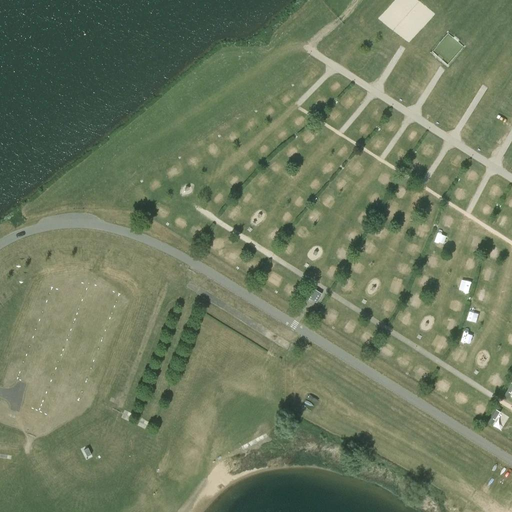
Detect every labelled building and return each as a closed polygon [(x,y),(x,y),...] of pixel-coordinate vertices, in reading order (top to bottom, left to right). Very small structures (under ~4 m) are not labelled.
[(324,93),(315,103),(324,111),(333,101),(324,93)] [(350,107),(357,100),(350,93),(343,100),(350,107)] [(271,104),(265,108),(271,116),(276,111),(271,104)] [(373,116),(382,119),(385,111),(376,108),(373,116)] [(240,122),(246,131),(255,125),(249,116),(240,122)] [(390,129),(396,122),(389,117),(384,123),(390,129)] [(360,131),(369,137),(376,127),(367,121),(360,131)] [(384,144),(386,135),(378,132),(376,141),(384,144)] [(209,156),(222,150),(217,139),(204,145),(209,156)] [(292,155),(301,147),(296,141),(287,150),(292,155)] [(266,158),(273,152),(265,143),(258,149),(266,158)] [(344,162),(350,155),(343,148),(336,155),(344,162)] [(182,159),(189,168),(198,161),(191,152),(182,159)] [(200,158),(204,166),(212,162),(207,154),(200,158)] [(451,165),(455,167),(460,158),(456,156),(451,165)] [(275,171),(282,165),(276,158),(269,165),(275,171)] [(170,176),(179,167),(175,163),(166,172),(170,176)] [(323,171),(331,177),(337,170),(330,164),(323,171)] [(468,170),(464,179),(473,183),(477,174),(468,170)] [(235,185),(243,177),(240,173),(231,182),(235,185)] [(315,178),(308,186),(316,193),(323,185),(315,178)] [(443,179),(441,190),(450,191),(452,180),(443,179)] [(499,182),(495,190),(504,194),(507,187),(499,182)] [(393,196),(402,199),(406,189),(397,185),(393,196)] [(224,205),(231,196),(220,186),(212,195),(224,205)] [(459,188),(454,198),(462,202),(467,193),(459,188)] [(159,200),(151,214),(160,220),(169,206),(159,200)] [(428,201),(424,212),(434,215),(438,205),(428,201)] [(493,216),(496,204),(491,203),(488,214),(493,216)] [(232,204),(225,213),(234,220),(241,211),(232,204)] [(394,222),(399,212),(387,206),(382,216),(394,222)] [(166,225),(177,232),(185,219),(174,212),(166,225)] [(499,214),(494,223),(507,230),(511,221),(499,214)] [(451,228),(455,219),(445,215),(441,225),(451,228)] [(375,222),(373,231),(382,232),(384,224),(375,222)] [(187,236),(197,243),(206,230),(196,223),(187,236)] [(274,233),(281,238),(285,231),(278,226),(274,233)] [(427,238),(431,228),(426,226),(422,236),(427,238)] [(348,242),(353,232),(346,229),(341,238),(348,242)] [(367,237),(361,249),(370,253),(376,242),(367,237)] [(437,237),(434,244),(443,248),(446,241),(437,237)] [(419,256),(423,247),(413,243),(410,252),(419,256)] [(339,246),(334,257),(345,262),(350,250),(339,246)] [(222,260),(233,265),(238,254),(227,249),(222,260)] [(471,260),(469,269),(475,271),(477,261),(471,260)] [(405,261),(402,271),(412,273),(414,263),(405,261)] [(491,280),(495,268),(485,264),(481,277),(491,280)] [(430,288),(436,276),(421,270),(416,282),(430,288)] [(272,290),(279,277),(267,271),(261,284),(272,290)] [(462,278),(458,288),(468,291),(472,281),(462,278)] [(402,296),(405,284),(395,282),(392,294),(402,296)] [(286,284),(280,293),(290,300),(296,290),(286,284)] [(476,288),(475,298),(489,300),(490,290),(476,288)] [(319,295),(312,290),(307,297),(315,302),(319,295)] [(405,303),(415,308),(420,299),(411,293),(405,303)] [(389,300),(383,310),(392,314),(397,304),(389,300)] [(451,311),(461,313),(464,302),(453,300),(451,311)] [(324,321),(334,328),(342,314),(333,308),(324,321)] [(399,314),(393,324),(403,329),(408,319),(399,314)] [(454,330),(458,319),(448,316),(444,327),(454,330)] [(351,336),(356,327),(347,321),(341,329),(351,336)] [(366,330),(357,342),(368,349),(376,336),(366,330)] [(475,345),(478,336),(463,330),(460,340),(475,345)] [(442,339),(437,345),(445,351),(450,345),(442,339)] [(386,359),(395,347),(388,342),(379,354),(386,359)] [(460,361),(465,353),(456,348),(451,357),(460,361)] [(403,372),(413,358),(403,351),(393,365),(403,372)] [(511,366),(511,361),(511,357),(498,355),(497,363),(511,366)] [(418,368),(414,367),(410,377),(422,382),(428,367),(420,364),(418,368)] [(488,380),(502,387),(507,377),(493,370),(488,380)] [(463,407),(471,394),(461,388),(453,401),(463,407)] [(477,399),(470,410),(478,415),(485,403),(477,399)] [(496,408),(487,422),(496,427),(505,414),(496,408)] [(503,433),(511,437),(511,418),(503,433)]
